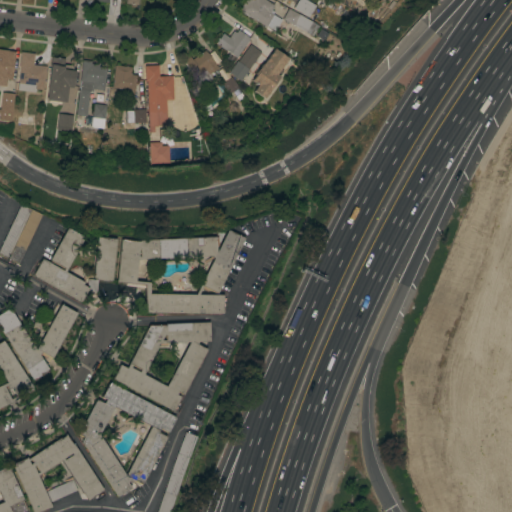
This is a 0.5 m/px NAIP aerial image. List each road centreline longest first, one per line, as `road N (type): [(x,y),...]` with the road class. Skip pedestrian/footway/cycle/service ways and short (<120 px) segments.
road 1 (motorway): [(280,511),(305,426),(371,273),(511,44)]
road 2 (motorway): [(494,0),(374,188),(291,364)]
road 3 (motorway): [(307,152),(242,184),(145,201),(60,187),(0,151)]
road 4 (motorway): [(392,303),(511,77)]
road 5 (motorway): [(310,511),(392,303)]
road 6 (motorway): [(457,0),(307,152)]
road 7 (motorway): [(390,507),(363,423),(369,369),(392,303)]
road 8 (residential): [(0,19),(117,37),(173,29)]
road 9 (motorway): [(291,364),(211,511)]
road 10 (residential): [(0,437),(67,396),(110,319)]
road 11 (motorway): [(291,364),(244,511)]
